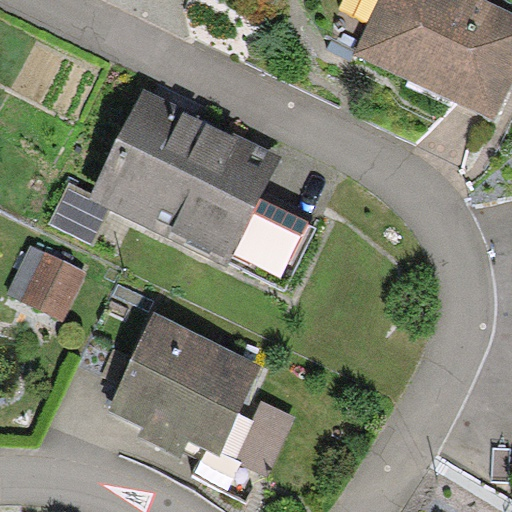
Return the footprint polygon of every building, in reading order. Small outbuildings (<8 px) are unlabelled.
[(511,15),(478,0),(386,0),(359,59),(495,122),(511,85),(511,15)] [(94,196),(90,204),(109,213),(228,270),(232,261),(260,204),(282,159),(144,92),(94,196)] [(94,245),(109,213),(90,204),(94,196),(71,185),(52,226),(94,245)] [(311,229),(260,204),(232,261),(282,285),(311,229)] [(34,249),(11,297),(63,321),(86,273),(34,249)] [(220,461),(264,369),(154,317),(107,418),(138,432),(133,441),(184,465),(191,448),(220,461)] [(263,405),(238,459),(268,473),(293,419),(263,405)]
